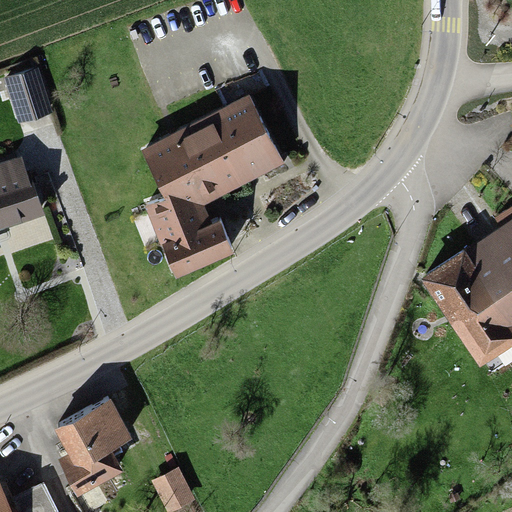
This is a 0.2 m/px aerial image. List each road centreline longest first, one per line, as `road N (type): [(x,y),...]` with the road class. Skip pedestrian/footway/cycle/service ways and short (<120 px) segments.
road 1 (secondary): [(0,403),(241,280),(338,217),(397,166)]
road 2 (residential): [(272,511),(357,376),(402,263),(409,213),(397,166)]
road 3 (unknown): [(338,217),(315,149),(256,30),(161,73)]
road 4 (secondary): [(397,166),(440,76),(441,0)]
